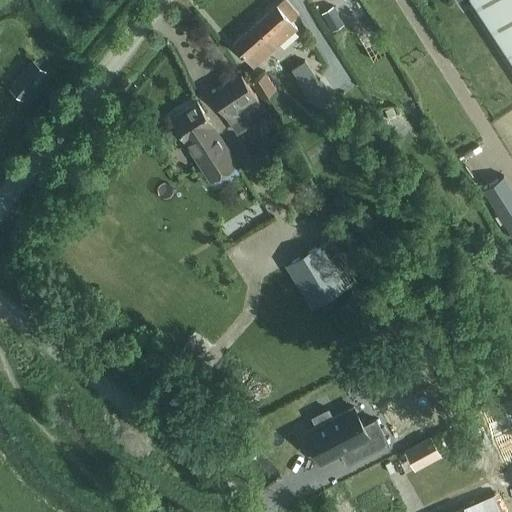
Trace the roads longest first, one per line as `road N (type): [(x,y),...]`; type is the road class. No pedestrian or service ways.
road 1 (unclassified): [(249,511),(0,305)]
road 2 (unclassified): [(0,196),(161,0)]
road 3 (track): [(0,351),(48,434),(118,511)]
